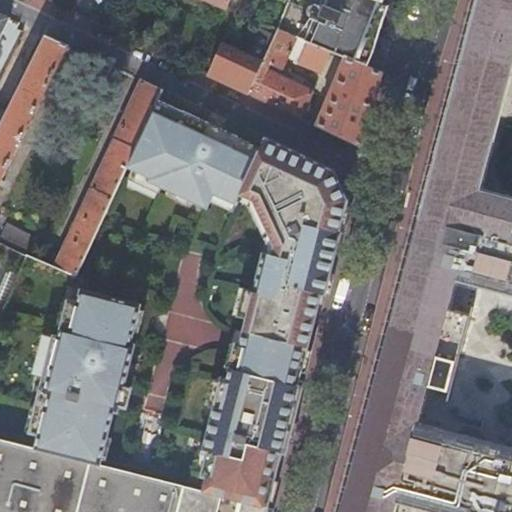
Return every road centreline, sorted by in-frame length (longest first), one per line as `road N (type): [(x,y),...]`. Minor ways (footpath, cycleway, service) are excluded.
road 1 (residential): [(0,0),(390,181)]
road 2 (tertiary): [(390,181),(303,511)]
road 3 (tertiary): [(441,0),(390,181)]
